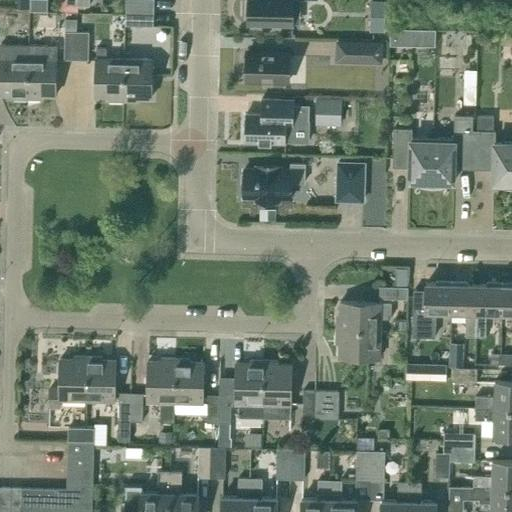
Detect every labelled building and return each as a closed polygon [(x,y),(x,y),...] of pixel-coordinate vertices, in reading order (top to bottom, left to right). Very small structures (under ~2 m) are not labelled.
[(78,5),(77,0),(59,0),(59,11),(78,11),(78,5)] [(125,0),(126,14),(154,14),(153,0),(125,0)] [(248,0),(248,23),(293,25),(293,0),(248,0)] [(374,0),(370,0),(370,31),(385,31),(385,0),(374,0)] [(153,26),(154,14),(126,14),(125,25),(153,26)] [(64,59),(76,59),(77,31),(78,19),(65,18),(65,31),(64,59)] [(89,31),(77,31),(76,59),(88,60),(89,31)] [(383,41),(336,39),(336,60),(382,61),(383,41)] [(0,94),(14,94),(14,98),(28,98),(29,45),(1,44),(0,94)] [(42,99),(42,95),(56,95),(58,45),(29,45),(28,98),(42,99)] [(97,47),(96,96),(109,97),(109,100),(124,101),(125,59),(107,58),(107,47),(97,47)] [(245,65),(247,67),(247,80),(289,81),(290,53),(248,52),(248,55),(245,57),(245,65)] [(153,59),(125,59),(124,101),(138,101),(138,97),(152,97),(153,59)] [(464,85),(464,104),(476,104),(476,86),(464,85)] [(317,97),(316,124),(341,125),(342,98),(317,97)] [(246,113),(245,141),(259,141),(259,143),(261,143),(261,141),(270,142),(270,143),(272,143),(272,142),(286,142),(286,140),(309,141),(310,105),(294,104),(294,100),(262,99),(262,113),(246,113)] [(433,138),(432,187),(436,187),(443,186),(446,185),(446,184),(446,182),(454,182),(455,168),(472,169),(473,116),(455,115),(454,139),(433,138)] [(501,185),(501,187),(504,188),(508,189),(511,188),(511,142),(496,142),(496,131),(493,131),(494,116),(478,115),(476,169),(494,169),(493,183),(502,183),(502,186),(501,185)] [(418,183),(417,185),(428,187),(432,187),(433,138),(412,137),(412,129),(394,128),(393,167),(410,167),(410,181),(418,181),(418,183)] [(365,201),(366,161),(336,161),(335,201),(365,201)] [(244,185),(244,197),(256,197),(256,200),(260,200),(263,203),(272,203),(276,200),(279,200),(279,198),(292,198),(292,182),(305,183),(305,163),(291,163),(291,170),(280,169),(280,167),(257,167),(257,169),(244,169),(244,171),(242,174),(242,182),(244,185)] [(435,337),(436,311),(451,312),(452,281),(436,281),(436,283),(426,283),(426,295),(414,294),(413,323),(413,336),(435,337)] [(467,281),(452,281),(451,312),(466,312),(466,335),(476,335),(477,284),(467,283),(467,281)] [(486,284),(477,284),(476,335),(486,336),(486,325),(486,313),(502,313),(503,282),(486,282),(486,284)] [(511,282),(503,282),(502,313),(511,313),(511,282)] [(380,286),(380,298),(408,299),(408,287),(380,286)] [(338,315),(337,329),(381,331),(381,317),(391,318),(391,302),(381,302),(341,301),(340,315),(338,315)] [(406,330),(406,321),(394,321),(394,330),(406,330)] [(337,343),(340,343),(340,357),(380,358),(381,331),(337,329),(337,343)] [(491,363),(501,363),(501,353),(491,353),(491,363)] [(511,353),(501,353),(501,363),(511,363),(511,353)] [(463,366),(464,355),(450,354),(450,366),(463,366)] [(60,406),(61,399),(87,399),(88,356),(74,355),(74,359),(60,358),(60,388),(50,388),(50,406),(60,406)] [(116,393),(117,360),(103,359),(103,356),(88,356),(87,399),(121,400),(120,420),(120,440),(130,440),(131,420),(132,393),(116,393)] [(162,357),(162,361),(148,361),(147,401),(161,401),(160,421),(174,421),(175,401),(176,358),(162,357)] [(190,358),(176,358),(175,401),(203,402),(204,362),(190,361),(190,358)] [(236,377),(236,395),(220,395),(219,422),(220,422),(228,423),(231,423),(231,403),(235,403),(239,403),(238,417),(263,418),(264,418),(265,360),(250,359),(250,363),(236,362),(236,377)] [(278,360),(265,360),(264,418),(291,418),(291,405),(292,364),(278,363),(278,360)] [(430,379),(430,364),(407,363),(407,378),(430,379)] [(453,367),(453,381),(477,381),(477,367),(453,367)] [(475,396),(475,409),(511,409),(511,380),(495,380),(494,397),(475,396)] [(303,418),(316,418),(316,390),(304,390),(303,418)] [(339,391),(316,390),(316,418),(339,419),(339,391)] [(144,393),(132,393),(131,420),(144,421),(144,393)] [(220,395),(207,395),(207,422),(219,422),(220,395)] [(493,436),(511,436),(511,409),(475,409),(475,420),(494,420),(493,436)] [(68,441),(94,442),(95,435),(95,427),(86,427),(68,427),(68,441)] [(379,428),(378,437),(389,437),(390,429),(379,428)] [(172,442),(173,431),(160,430),(159,441),(172,442)] [(444,432),(444,452),(451,452),(451,448),(475,449),(476,433),(444,432)] [(94,442),(94,443),(106,444),(107,435),(95,435),(94,442)] [(219,435),(219,445),(232,445),(232,438),(231,438),(231,435),(219,435)] [(357,437),(357,450),(372,450),(374,451),(375,438),(372,438),(357,437)] [(68,441),(68,454),(94,454),(94,443),(94,442),(68,441)] [(123,457),(137,457),(137,446),(124,446),(123,457)] [(198,477),(212,477),(212,447),(199,446),(198,477)] [(226,447),(212,447),(212,477),(225,477),(226,447)] [(276,478),(290,479),(291,448),(277,448),(277,450),(276,478)] [(305,449),(291,448),(290,479),(304,479),(305,451),(305,449)] [(451,448),(451,452),(451,461),(475,461),(475,449),(451,448)] [(356,480),(371,481),(372,450),(357,450),(356,480)] [(385,451),(374,451),(372,450),(371,481),(370,499),(384,499),(384,481),(385,451)] [(450,461),(451,461),(451,452),(444,452),(436,452),(435,476),(450,477),(450,461)] [(68,465),(67,477),(93,477),(94,454),(68,454),(68,465)] [(474,475),(474,487),(511,487),(511,460),(493,460),(493,476),(474,475)] [(170,511),(171,471),(159,470),(158,492),(142,491),(143,487),(128,486),(126,511),(170,511)] [(182,471),(171,471),(170,511),(198,511),(198,493),(181,492),(182,471)] [(67,488),(56,488),(55,511),(63,511),(92,511),(93,489),(93,477),(67,477),(67,488)] [(222,496),(222,511),(249,511),(251,479),(238,478),(238,497),(222,496)] [(251,479),(249,511),(276,511),(277,497),(262,497),(262,479),(251,479)] [(317,498),(304,498),(302,498),(301,511),(330,511),(331,481),(318,481),(317,498)] [(342,481),(331,481),(330,511),(357,511),(358,499),(342,499),(342,481)] [(381,500),(380,511),(409,511),(410,483),(399,483),(398,501),(381,500)] [(410,483),(409,511),(436,511),(437,501),(422,501),(422,483),(410,483)] [(12,487),(1,486),(0,510),(11,511),(12,487)] [(450,486),(450,510),(449,511),(466,511),(467,510),(464,510),(464,498),(480,499),(480,502),(492,503),(491,511),(511,511),(511,487),(474,487),(450,486)] [(22,487),(12,487),(11,511),(22,511),(22,487)] [(22,511),(33,511),(33,487),(22,487),(22,511)] [(44,511),(44,487),(33,487),(33,511),(44,511)] [(44,511),(55,511),(56,488),(44,487),(44,511)]
